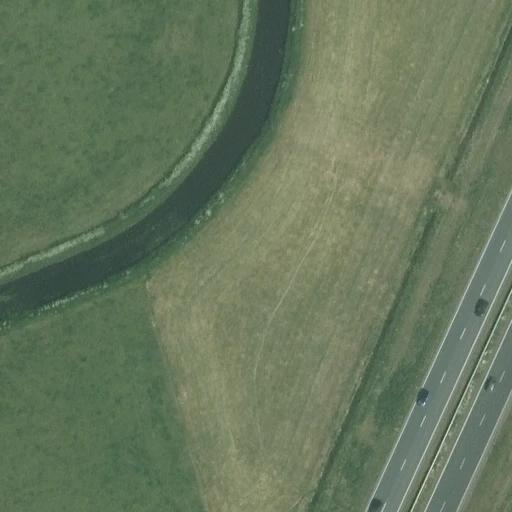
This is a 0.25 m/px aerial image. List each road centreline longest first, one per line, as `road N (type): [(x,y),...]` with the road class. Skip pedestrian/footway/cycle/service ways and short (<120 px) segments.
road 1 (trunk): [(511,225),(381,511)]
road 2 (trunk): [(440,511),(511,355)]
